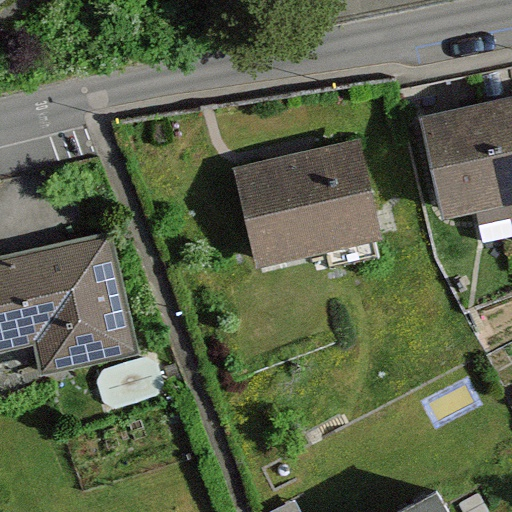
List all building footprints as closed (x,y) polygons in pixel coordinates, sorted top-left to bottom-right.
[(511,87),(484,93),(507,194),(511,193),(511,77),(511,81),(511,87)] [(511,218),(507,194),(484,93),(419,107),(442,211),(476,203),(484,240),(511,234),(511,218)] [(360,137),(235,164),(255,258),(381,231),(360,137)] [(110,227),(0,252),(0,346),(36,337),(44,366),(139,343),(110,227)] [(428,511),(453,511),(448,502),(428,511)]
